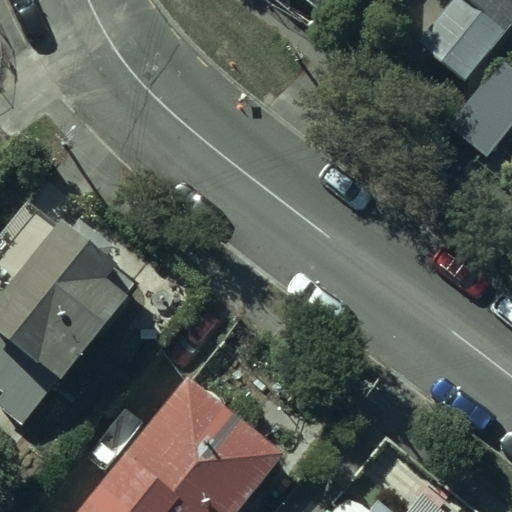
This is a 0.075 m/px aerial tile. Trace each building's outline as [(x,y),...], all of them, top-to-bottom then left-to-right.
[(302,0),(313,8),(319,0),(302,0)] [(511,0),(453,0),(418,44),(462,79),(511,16),(511,0)] [(511,114),(511,72),(500,63),(452,127),(484,151),(511,114)] [(113,255),(58,211),(0,283),(0,385),(4,389),(0,393),(0,408),(18,423),(132,280),(108,261),(113,255)] [(229,511),(278,454),(186,378),(73,511),(229,511)] [(388,511),(378,503),(369,511),(364,511),(347,496),(332,511),(388,511)]
